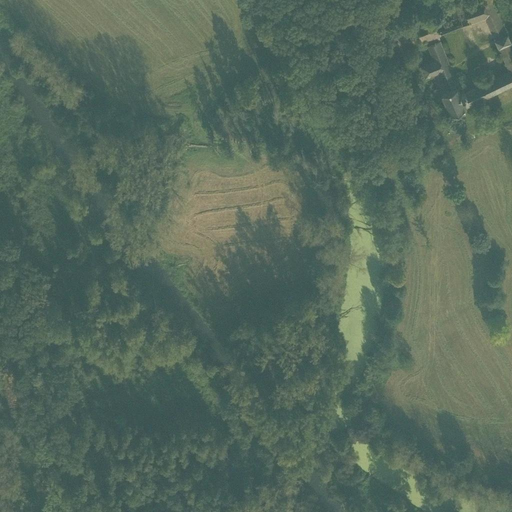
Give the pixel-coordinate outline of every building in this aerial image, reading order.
[(468,23),(485,17),(497,12),(491,0),(470,0),(461,4),(468,23)] [(439,33),(468,23),(461,4),(432,15),(439,33)] [(485,17),(494,38),(506,32),(497,12),(485,17)] [(415,21),(422,40),(439,33),(432,15),(415,21)] [(496,42),(497,45),(509,38),(508,36),(506,32),(494,38),(496,42)] [(440,91),(455,85),(438,38),(427,43),(434,58),(420,65),(425,75),(432,72),(440,91)] [(509,71),(479,86),(484,96),(511,82),(511,45),(509,38),(497,45),(509,71)] [(463,105),(458,93),(455,85),(440,91),(449,111),(463,105)] [(478,98),(484,96),(479,86),(473,89),(478,98)] [(458,93),(463,105),(478,98),(473,89),(465,93),(462,91),(458,93)]
